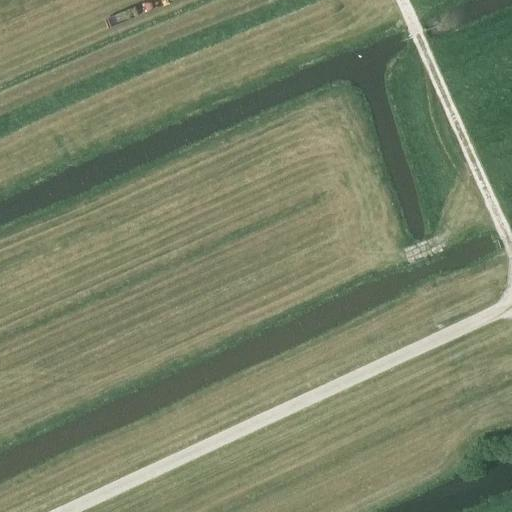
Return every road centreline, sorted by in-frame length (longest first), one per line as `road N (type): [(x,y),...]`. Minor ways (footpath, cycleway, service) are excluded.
road 1 (track): [(511,305),(66,511)]
road 2 (track): [(400,0),(511,253)]
